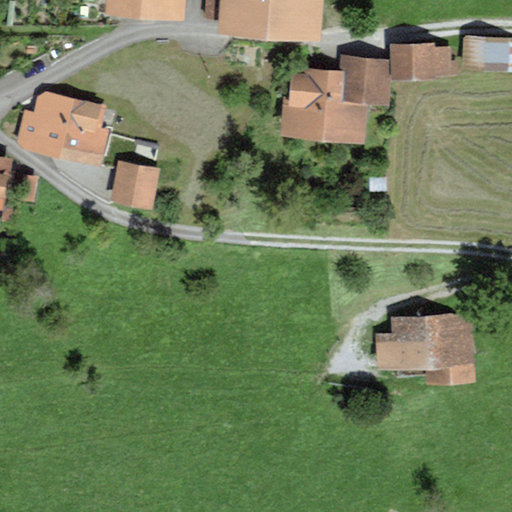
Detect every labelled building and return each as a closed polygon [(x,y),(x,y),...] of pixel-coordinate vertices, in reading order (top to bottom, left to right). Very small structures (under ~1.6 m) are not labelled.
[(186,0),(105,0),(106,3),(185,11),(186,0)] [(321,31),(323,0),(220,0),(218,21),(321,31)] [(511,71),(511,37),(466,32),(462,65),(511,71)] [(448,70),(458,70),(458,56),(452,56),(453,41),(443,41),(443,37),(394,35),(393,55),(392,69),(448,72),(448,70)] [(370,92),(389,95),(392,69),(393,55),(342,50),(340,65),(293,60),(289,91),(285,90),(281,125),(365,134),(370,92)] [(111,126),(102,124),(108,100),(53,87),(40,89),(36,108),(27,106),(19,140),(103,159),(111,126)] [(153,203),(161,164),(120,155),(112,194),(153,203)] [(5,195),(12,159),(0,156),(0,201),(1,194),(5,195)] [(32,195),(40,175),(29,171),(22,192),(32,195)] [(1,221),(14,222),(16,205),(3,204),(1,221)] [(476,373),(473,310),(392,314),(393,329),(377,330),(379,359),(426,357),(427,375),(476,373)]
